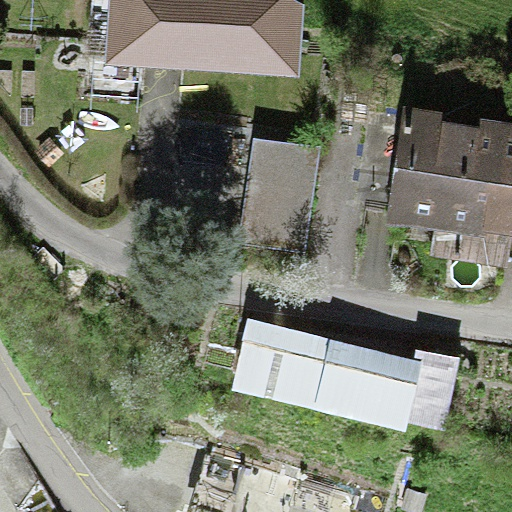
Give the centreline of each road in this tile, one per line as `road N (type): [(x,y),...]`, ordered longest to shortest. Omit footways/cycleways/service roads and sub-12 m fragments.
road 1 (residential): [(0,169),(117,267),(511,330)]
road 2 (residential): [(0,373),(86,511)]
